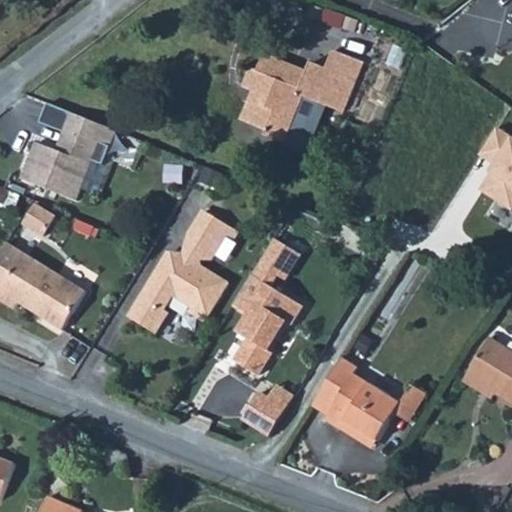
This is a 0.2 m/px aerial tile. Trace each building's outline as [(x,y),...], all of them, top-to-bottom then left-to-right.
[(253,69),(247,67),(238,89),(259,99),(257,104),(252,108),(246,108),(241,123),(264,132),(262,137),(280,144),(290,120),(284,117),(293,96),(336,114),(357,63),(328,51),(320,69),(304,62),(301,69),(260,52),(253,69)] [(114,130),(71,113),(56,151),(35,142),(20,178),(74,200),(99,140),(108,144),(114,130)] [(511,136),(498,128),(480,156),(496,166),(480,191),(511,211),(511,136)] [(33,201),(22,218),(42,230),(52,213),(33,201)] [(198,211),(190,224),(219,243),(224,246),(232,232),(198,211)] [(165,256),(126,319),(151,335),(165,312),(162,311),(170,297),(188,308),(185,313),(201,323),(224,284),(195,267),(197,261),(208,261),(219,243),(190,224),(186,232),(180,257),(165,256)] [(273,239),(257,264),(276,275),(283,280),(299,254),(273,239)] [(61,331),(85,294),(6,244),(0,253),(0,300),(13,310),(16,303),(61,331)] [(391,312),(408,319),(429,268),(412,261),(391,312)] [(257,264),(251,275),(269,285),(276,275),(257,264)] [(288,322),(300,303),(269,285),(251,275),(231,307),(246,314),(236,332),(246,338),(233,361),(256,374),(270,351),(267,349),(283,320),(288,322)] [(464,374),(491,390),(511,402),(511,355),(485,338),(464,374)] [(331,412),(329,417),(341,424),(346,415),(379,433),(400,395),(357,370),(359,366),(344,357),(316,403),(331,412)] [(268,397),(286,408),(294,395),(276,384),(268,397)] [(243,417),(270,433),(286,408),(268,397),(259,391),(243,417)] [(0,500),(18,462),(0,455),(0,500)] [(61,511),(66,501),(49,494),(42,511),(61,511)] [(82,511),(84,509),(66,501),(61,511),(82,511)]
